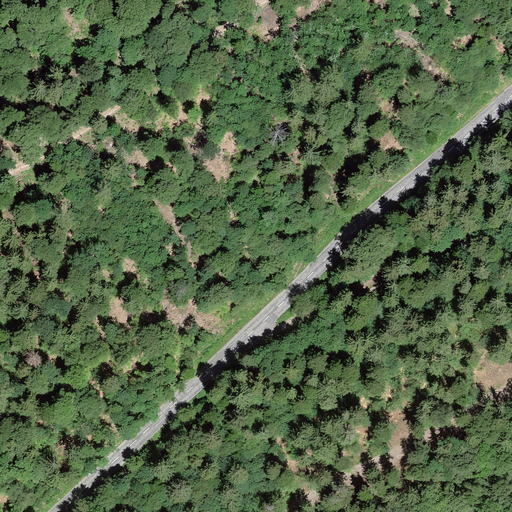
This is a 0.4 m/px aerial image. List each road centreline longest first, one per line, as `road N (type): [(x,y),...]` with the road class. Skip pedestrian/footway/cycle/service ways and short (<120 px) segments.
road 1 (tertiary): [(63,511),(511,95)]
road 2 (track): [(0,176),(72,139),(264,0)]
road 3 (track): [(245,342),(511,224)]
road 4 (track): [(289,511),(511,388)]
